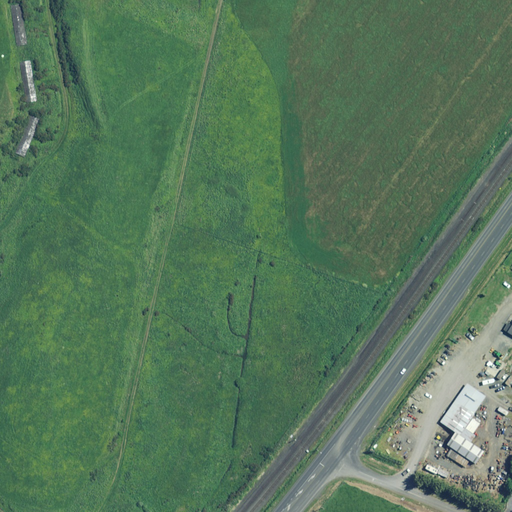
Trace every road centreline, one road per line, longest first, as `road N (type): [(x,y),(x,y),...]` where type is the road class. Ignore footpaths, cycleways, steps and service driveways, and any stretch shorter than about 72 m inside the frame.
road 1 (secondary): [(328,455),(511,203)]
road 2 (unknown): [(459,371),(482,384),(495,406),(492,461),(466,471),(419,444)]
road 3 (unclassified): [(458,511),(328,455)]
